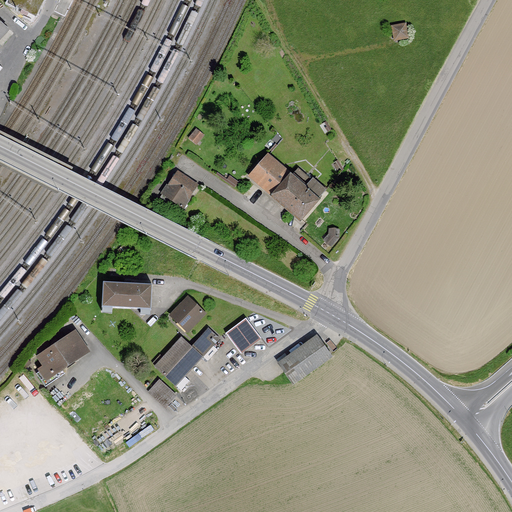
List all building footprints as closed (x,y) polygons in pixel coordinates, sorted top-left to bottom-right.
[(44,1),(44,0),(43,0),(10,0),(8,4),(36,17),(36,16),(43,1),(44,1)] [(405,24),(392,27),(395,41),(408,38),(405,24)] [(250,176),(300,219),(324,191),(298,168),(291,176),(268,156),(250,176)] [(171,209),(178,214),(180,211),(183,206),(183,207),(197,186),(177,172),(163,193),(164,194),(161,198),(173,206),(171,209)] [(338,230),(330,229),(329,235),(324,240),(331,246),(338,238),(338,230)] [(103,282),(102,308),(112,308),(112,307),(140,309),(140,310),(151,310),(152,285),(103,282)] [(204,313),(188,298),(173,314),(189,330),(204,313)] [(246,318),(226,333),(241,354),(261,339),(246,318)] [(201,356),(218,337),(208,329),(191,347),(182,338),(163,358),(160,355),(153,363),(156,366),(155,367),(181,391),(190,381),(184,376),(202,357),(201,356)] [(62,369),(88,351),(75,332),(58,344),(55,342),(56,340),(55,340),(51,346),(52,348),(39,357),(46,367),(37,373),(45,387),(65,373),(62,369)] [(317,338),(280,364),(293,382),(330,356),(317,338)] [(218,350),(213,346),(203,357),(207,361),(218,350)] [(176,396),(159,381),(149,392),(166,407),(176,396)]
